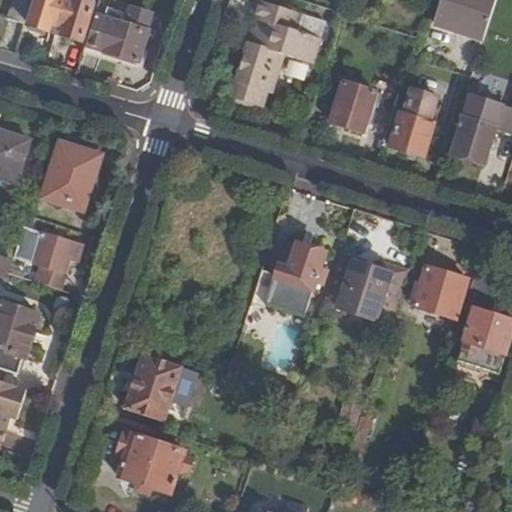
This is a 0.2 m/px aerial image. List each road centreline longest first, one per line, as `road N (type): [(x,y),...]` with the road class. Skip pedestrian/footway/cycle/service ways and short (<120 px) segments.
road 1 (residential): [(164,124),(40,511)]
road 2 (residential): [(164,124),(511,231)]
road 3 (residential): [(0,74),(164,124)]
road 4 (residential): [(203,0),(164,124)]
